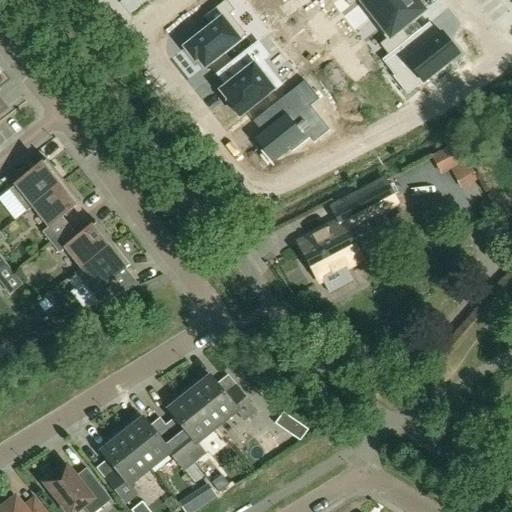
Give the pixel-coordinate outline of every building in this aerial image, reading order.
[(343,0),(349,7),(356,2),(371,21),(397,0),(343,0)] [(425,12),(424,10),(422,8),(426,5),(421,0),(397,0),(371,21),(386,40),(380,45),(388,56),(409,40),(401,30),(424,13),(425,12)] [(205,68),(246,36),(230,15),(234,11),(226,1),(204,18),(211,28),(185,48),(195,62),(198,59),(205,68)] [(388,56),(382,61),(394,77),(405,68),(420,86),(434,75),(436,78),(451,66),(449,63),(459,55),(442,34),(428,45),(418,32),(409,40),(388,56)] [(240,76),(221,91),(229,102),(228,103),(239,117),(280,85),(261,61),(268,56),(257,43),(230,64),(240,76)] [(277,123),(257,139),(274,161),(290,149),(292,152),(311,137),(296,118),(319,100),(305,81),(267,111),(277,123)] [(467,161),(457,143),(432,157),(442,175),(467,161)] [(33,207),(64,182),(47,161),(9,191),(26,213),(33,207)] [(477,180),(468,162),(451,171),(461,189),(477,180)] [(344,229),(395,201),(384,181),(332,208),(340,222),(299,244),(309,263),(306,265),(312,276),(316,274),(320,281),(361,259),(344,229)] [(62,218),(81,203),(64,182),(33,207),(49,228),(42,233),(51,244),(70,228),(62,218)] [(82,270),(114,245),(97,224),(79,238),(70,228),(51,244),(59,254),(66,249),(82,269),(82,270)] [(122,294),(112,281),(130,266),(114,245),(82,270),(82,269),(75,274),(99,304),(122,294)] [(0,272),(8,266),(0,255),(0,272)] [(46,316),(39,308),(30,316),(37,324),(46,316)] [(255,410),(229,377),(219,386),(211,376),(201,383),(198,381),(187,389),(217,427),(237,411),(244,419),(255,410)] [(217,427),(187,389),(177,398),(178,402),(169,409),(177,420),(167,427),(194,461),(204,452),(197,443),(217,427)] [(194,461),(167,427),(162,420),(152,428),(144,418),(134,425),(130,423),(120,432),(149,469),(170,453),(183,469),(194,461)] [(291,435),(300,442),(308,431),(299,424),(291,435)] [(130,485),(149,469),(120,432),(109,440),(110,444),(100,452),(109,462),(98,470),(124,503),(136,493),(130,485)] [(66,466),(44,483),(66,511),(76,511),(84,506),(89,511),(96,511),(111,500),(91,475),(80,483),(66,466)] [(1,501),(0,501),(0,511),(44,511),(34,499),(24,507),(16,497),(4,506),(1,501)] [(146,511),(149,510),(142,502),(131,510),(132,511),(146,511)]
